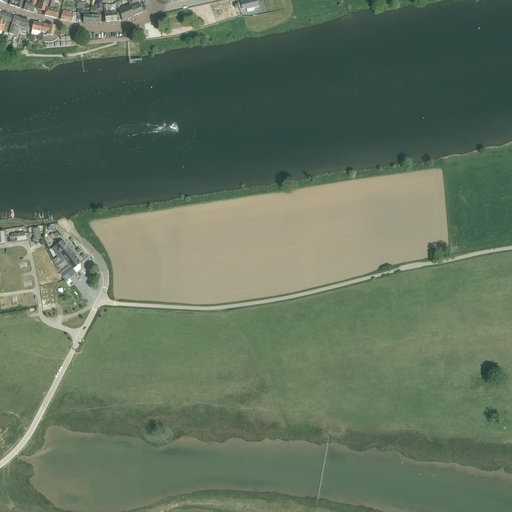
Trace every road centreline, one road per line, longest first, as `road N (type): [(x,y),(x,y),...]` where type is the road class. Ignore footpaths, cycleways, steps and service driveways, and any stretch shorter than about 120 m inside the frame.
road 1 (unclassified): [(511,248),(215,308),(99,302)]
road 2 (unclassified): [(0,463),(30,431),(99,302)]
road 3 (unclassified): [(155,11),(97,29),(0,6)]
